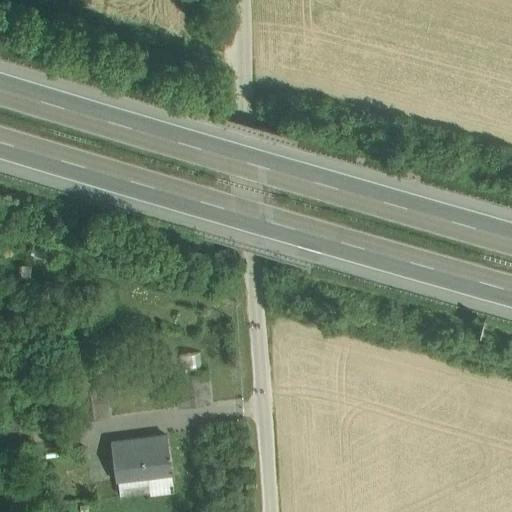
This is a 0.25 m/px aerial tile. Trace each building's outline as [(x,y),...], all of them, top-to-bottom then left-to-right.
[(45,264),(47,247),(31,245),(29,263),(45,264)] [(101,354),(69,358),(78,421),(110,416),(101,354)] [(207,371),(175,375),(179,407),(211,403),(207,371)] [(26,385),(0,388),(6,430),(32,427),(26,385)] [(166,434),(112,441),(117,478),(118,478),(119,489),(149,485),(147,474),(171,471),(166,434)]
